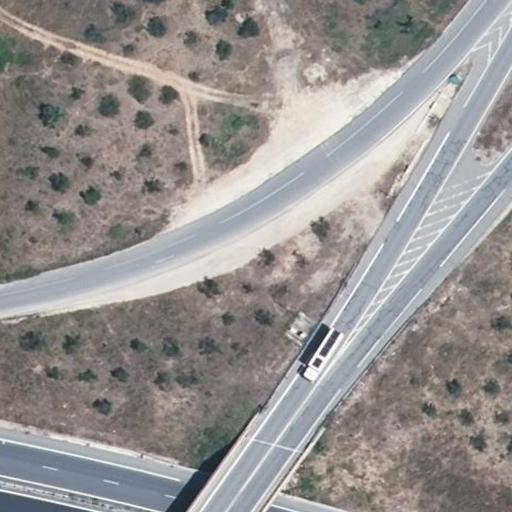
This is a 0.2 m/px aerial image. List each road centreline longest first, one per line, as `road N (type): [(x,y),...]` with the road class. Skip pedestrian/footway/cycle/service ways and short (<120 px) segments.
road 1 (motorway): [(498,0),(455,58),(294,190),(202,244),(0,303)]
road 2 (trunk): [(511,37),(216,511)]
road 3 (motorway): [(243,511),(421,270),(511,169)]
road 4 (motorway): [(225,511),(0,458)]
